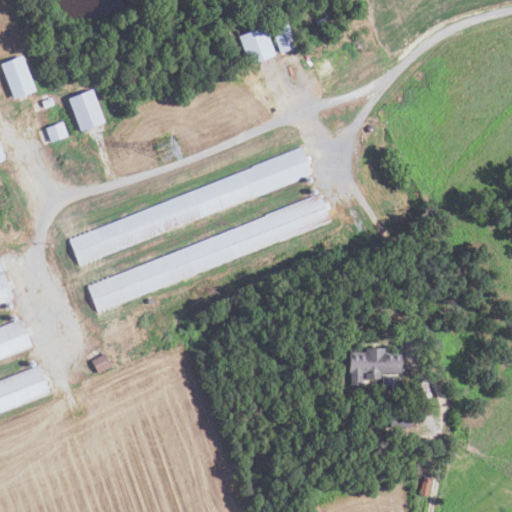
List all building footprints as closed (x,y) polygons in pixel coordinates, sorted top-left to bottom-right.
[(267,22),(278,52),(294,46),(282,16),(267,22)] [(324,24),(323,18),(314,20),(315,26),(324,24)] [(274,55),(262,26),(236,36),(248,65),(274,55)] [(0,63),(0,66),(12,99),(34,91),(21,56),(0,63)] [(66,98),(79,131),(102,122),(89,89),(66,98)] [(49,142),(66,136),(60,121),(43,128),(49,142)] [(310,173),(299,147),(67,240),(77,266),(310,173)] [(328,219),(318,193),(86,286),(96,312),(328,219)] [(0,273),(0,303),(12,299),(1,273),(0,273)] [(0,356),(29,345),(19,319),(0,326),(0,356)] [(348,385),(361,385),(361,379),(379,379),(379,373),(400,373),(399,352),(383,352),(383,348),(363,348),(363,351),(347,352),(347,372),(348,371),(348,385)] [(96,373),(89,361),(102,354),(109,366),(96,373)] [(0,379),(0,409),(47,391),(37,365),(0,379)] [(413,384),(424,380),(429,396),(418,399),(413,384)] [(407,428),(407,414),(387,415),(387,429),(407,428)] [(351,418),(352,430),(338,431),(337,419),(351,418)] [(424,467),(425,461),(416,459),(415,466),(424,467)] [(427,496),(419,494),(423,473),(431,474),(427,496)]
